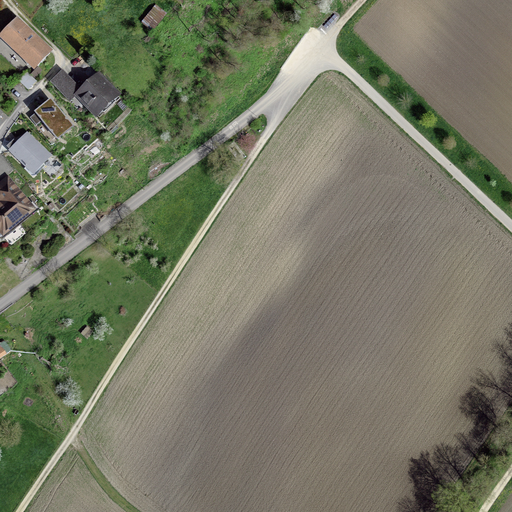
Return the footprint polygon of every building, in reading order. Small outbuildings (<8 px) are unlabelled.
[(50,53),(16,21),(4,34),(15,45),(14,46),(19,53),(26,57),(27,56),(37,66),(50,53)] [(51,82),(68,100),(79,89),(62,71),(51,82)] [(99,75),(80,92),(90,103),(87,106),(96,116),(118,96),(99,75)] [(50,101),(35,113),(36,115),(31,119),(36,126),(42,121),(58,140),(73,128),(50,101)] [(27,135),(17,145),(13,141),(7,147),(34,173),(49,157),(27,135)] [(0,236),(33,210),(7,179),(0,185),(0,194),(6,202),(0,207),(0,206),(0,236)]
